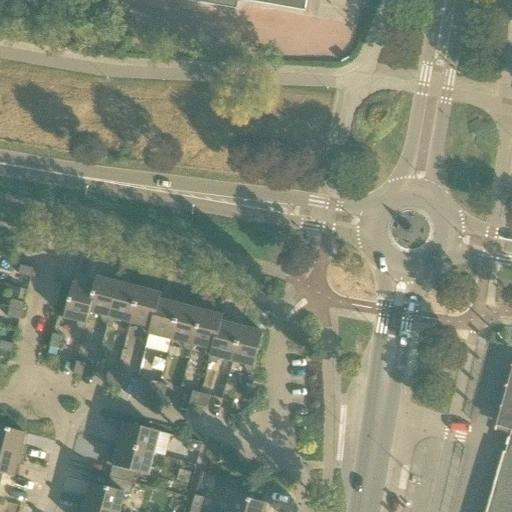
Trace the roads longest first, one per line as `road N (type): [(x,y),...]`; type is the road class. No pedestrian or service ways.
road 1 (tertiary): [(377,205),(0,163)]
road 2 (tertiary): [(0,165),(314,224),(370,242)]
road 3 (residential): [(304,511),(306,485),(282,450),(96,400)]
road 4 (residential): [(370,469),(424,267)]
road 5 (residential): [(385,263),(370,469)]
road 6 (residential): [(432,197),(459,0)]
road 7 (residential): [(440,0),(393,193)]
road 8 (residential): [(32,394),(26,366),(52,238)]
